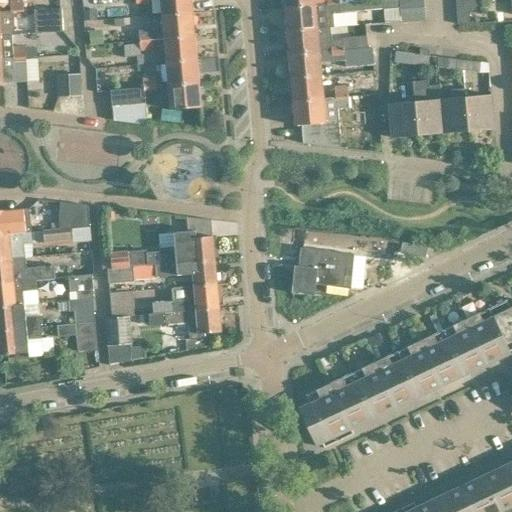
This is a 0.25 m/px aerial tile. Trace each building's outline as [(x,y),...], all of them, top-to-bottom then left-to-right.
[(14,11),(24,10),(23,0),(9,0),(11,11),(14,11)] [(193,12),(192,0),(160,0),(162,15),(193,12)] [(332,27),(330,13),(342,12),(342,16),(350,15),(350,12),(384,8),(386,23),(426,20),(424,0),(365,0),(361,0),(285,7),(287,31),(317,29),(332,27)] [(471,23),(470,12),(482,12),(481,0),(467,0),(457,1),(458,24),(471,23)] [(62,8),(34,10),(36,33),(63,32),(62,8)] [(96,10),(83,11),(84,22),(97,21),(96,10)] [(0,11),(0,35),(12,35),(15,34),(14,21),(14,11),(11,11),(0,11)] [(152,40),(164,39),(195,36),(193,12),(162,15),(163,28),(138,31),(139,41),(152,40)] [(317,29),(287,31),(289,54),(332,50),(345,49),(344,39),(331,40),(330,27),(317,29)] [(100,30),(88,31),(89,45),(102,44),(100,30)] [(0,35),(0,58),(13,58),(13,48),(12,35),(0,35)] [(197,59),(195,36),(164,39),(166,62),(197,59)] [(140,43),(124,44),(125,57),(137,56),(138,64),(162,62),(161,49),(153,50),(152,40),(139,41),(140,43)] [(13,48),(13,58),(26,57),(26,47),(13,48)] [(367,47),(332,50),(289,54),(291,78),(322,75),(321,62),(345,60),(346,68),(374,65),(373,47),(367,47)] [(414,54),(413,64),(429,65),(430,56),(431,50),(423,49),(421,49),(420,54),(414,54)] [(395,62),(413,64),(414,54),(397,52),(395,62)] [(13,58),(0,58),(0,83),(28,82),(26,57),(13,58)] [(463,70),(464,60),(460,60),(438,57),(439,67),(463,70)] [(197,59),(166,62),(168,86),(199,83),(197,59)] [(480,72),(481,62),(464,60),(463,70),(480,72)] [(81,95),(80,75),(58,76),(59,96),(81,95)] [(324,99),(322,75),(291,78),(293,101),(324,99)] [(155,76),(142,77),(143,88),(156,87),(155,76)] [(413,81),(415,101),(418,136),(444,133),(441,99),(440,84),(429,85),(428,80),(413,81)] [(168,86),(156,87),(143,88),(111,91),(112,106),(146,103),(145,98),(170,96),(171,110),(202,107),(199,83),(168,86)] [(336,88),(337,98),(349,97),(348,87),(336,88)] [(444,133),(469,131),(466,97),(466,88),(451,89),(452,98),(441,99),(444,133)] [(466,97),(469,131),(495,129),(492,95),(466,97)] [(337,98),(324,99),(293,101),(296,125),(302,125),(303,143),(342,148),(338,108),(350,107),(349,97),(337,98)] [(393,138),(418,136),(415,101),(390,104),(393,138)] [(43,232),(90,228),(90,227),(88,205),(86,205),(61,202),(60,207),(61,228),(43,230),(43,232)] [(9,210),(0,210),(0,235),(32,232),(31,221),(25,222),(23,209),(9,210)] [(138,265),(139,266),(156,265),(171,264),(216,261),(214,236),(212,219),(188,217),(190,231),(175,232),(176,247),(160,248),(160,252),(147,253),(147,249),(111,252),(111,253),(102,254),(103,270),(108,269),(129,267),(129,266),(133,265),(138,265)] [(90,228),(43,232),(44,242),(44,246),(75,243),(75,242),(92,240),(90,228)] [(25,244),(33,243),(32,232),(0,235),(0,258),(26,256),(25,244)] [(427,247),(403,242),(401,253),(426,257),(427,247)] [(351,289),(355,253),(301,247),(299,266),(295,266),(292,293),(315,296),(316,285),(351,289)] [(26,256),(0,258),(0,282),(16,281),(36,279),(36,280),(55,278),(54,268),(54,265),(27,267),(26,256)] [(171,264),(156,265),(157,276),(178,274),(193,273),(194,281),(194,286),(218,284),(216,261),(193,262),(171,264)] [(134,280),(133,265),(129,266),(129,267),(108,269),(109,283),(134,280)] [(92,275),(69,277),(70,293),(77,292),(78,299),(93,298),(95,298),(92,275)] [(16,281),(0,282),(0,307),(26,305),(26,303),(24,303),(23,291),(37,290),(36,280),(36,279),(16,281)] [(174,301),(153,303),(154,313),(167,312),(220,308),(218,284),(194,286),(184,286),(185,300),(174,301)] [(74,311),(76,323),(96,322),(93,298),(78,299),(69,300),(70,312),(74,311)] [(317,390),(306,395),(310,402),(316,416),(312,418),(311,416),(310,417),(321,441),(325,448),(354,434),(351,427),(510,351),(511,350),(511,464),(418,509),(414,502),(393,511),(511,511),(511,306),(511,307),(508,299),(479,313),(453,325),(444,330),(438,332),(434,334),(408,347),(388,356),(362,368),(343,377),(320,388),(317,390)] [(0,307),(0,330),(41,327),(40,316),(27,317),(26,305),(0,307)] [(220,308),(167,312),(168,324),(190,322),(191,339),(205,338),(205,333),(221,332),(220,308)] [(154,313),(149,313),(149,321),(150,325),(168,324),(167,312),(154,313)] [(436,314),(431,316),(434,324),(440,321),(436,314)] [(130,315),(106,317),(108,346),(132,344),(130,315)] [(96,322),(76,323),(58,325),(59,336),(77,335),(78,351),(99,349),(96,324),(96,322)] [(41,327),(0,330),(0,354),(28,352),(28,357),(43,356),(41,327)]
